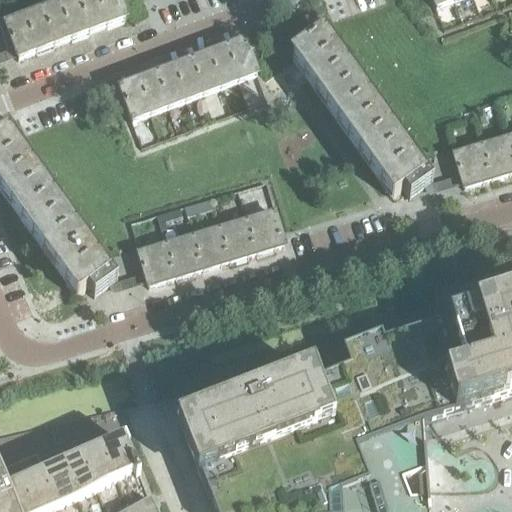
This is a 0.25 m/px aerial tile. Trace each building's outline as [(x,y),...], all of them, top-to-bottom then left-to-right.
[(107,31),(95,0),(85,0),(76,4),(89,38),(107,31)] [(125,24),(115,0),(95,0),(107,31),(125,24)] [(453,6),(450,0),(430,0),(435,13),(453,6)] [(76,4),(58,10),(71,44),(89,38),(76,4)] [(71,44),(58,10),(40,17),(53,51),(71,44)] [(53,51),(40,17),(22,24),(35,58),(53,51)] [(35,58),(22,24),(4,30),(17,64),(35,58)] [(322,43),(327,40),(321,32),(306,43),(310,49),(292,62),(392,202),(403,195),(409,203),(432,186),(425,176),(420,180),(322,43)] [(244,47),(226,53),(239,87),(257,80),(244,47)] [(226,53),(208,60),(221,93),(239,87),(226,53)] [(221,93),(208,60),(190,67),(203,100),(221,93)] [(203,100),(190,67),(172,73),(185,107),(203,100)] [(172,73),(154,80),(167,113),(185,107),(172,73)] [(167,113),(154,80),(136,87),(149,120),(167,113)] [(149,120),(136,87),(118,94),(131,127),(149,120)] [(117,285),(110,275),(105,279),(7,142),(11,139),(6,131),(0,134),(0,193),(77,301),(88,293),(94,301),(117,285)] [(511,157),(508,144),(481,152),(491,185),(511,178),(511,157)] [(491,185),(481,152),(454,160),(464,193),(491,185)] [(246,226),(257,259),(284,251),(274,217),(246,226)] [(162,219),(156,220),(158,228),(164,226),(162,219)] [(178,223),(184,245),(192,242),(189,233),(185,221),(178,223)] [(246,226),(219,234),(229,267),(257,259),(246,226)] [(229,267),(219,234),(192,242),(202,276),(229,267)] [(202,276),(192,242),(165,250),(175,284),(202,276)] [(175,284),(165,250),(138,258),(149,292),(175,284)] [(428,511),(423,429),(511,401),(511,306),(511,307),(443,329),(383,348),(380,341),(344,355),(345,363),(349,374),(316,387),(312,376),(295,382),(262,395),(253,399),(246,401),(233,406),(232,404),(221,409),(222,411),(208,416),(208,415),(178,427),(178,428),(175,429),(196,483),(200,482),(201,483),(200,484),(210,511),(428,511)] [(0,511),(152,511),(150,506),(140,482),(127,453),(123,444),(115,426),(0,476),(0,511)]
